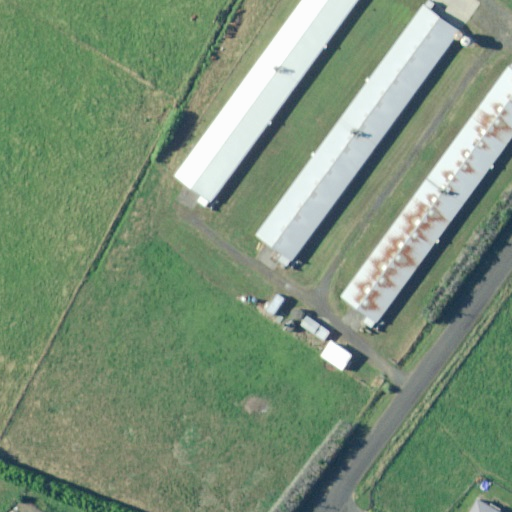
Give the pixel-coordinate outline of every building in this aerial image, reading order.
[(361,0),(305,0),(178,178),(215,204),(361,0)] [(460,28),(423,2),(257,233),(293,259),(460,28)] [(511,137),(511,69),(507,66),(341,297),(378,324),(511,137)] [(285,298),(277,293),(266,310),(274,315),(285,298)] [(330,332),(308,316),(302,324),(324,340),(330,332)] [(352,355),(331,341),(322,355),(343,369),(352,355)] [(470,511),(504,511),(478,498),(470,511)]
